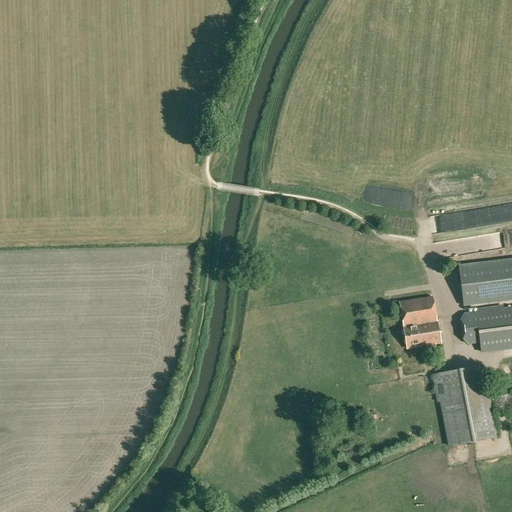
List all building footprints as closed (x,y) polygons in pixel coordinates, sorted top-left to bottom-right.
[(446,231),(480,227),(479,213),(445,217),(446,231)] [(511,258),(458,266),(463,306),(511,299),(511,258)] [(440,344),(440,341),(437,321),(432,297),(399,302),(406,347),(435,342),(436,345),(440,344)] [(481,352),(484,352),(511,348),(511,307),(464,314),(468,344),(480,342),(481,352)] [(432,375),(436,396),(440,395),(450,446),(497,437),(483,365),(432,375)]
